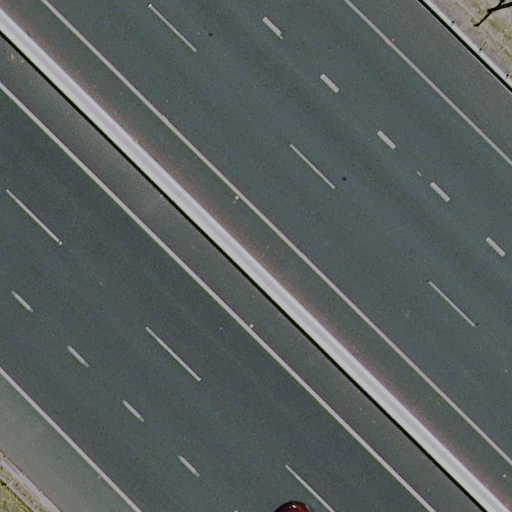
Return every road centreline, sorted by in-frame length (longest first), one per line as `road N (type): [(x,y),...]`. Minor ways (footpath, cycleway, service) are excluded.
road 1 (motorway): [(145,0),(511,359)]
road 2 (motorway): [(331,511),(0,184)]
road 3 (motorway): [(215,511),(0,253)]
